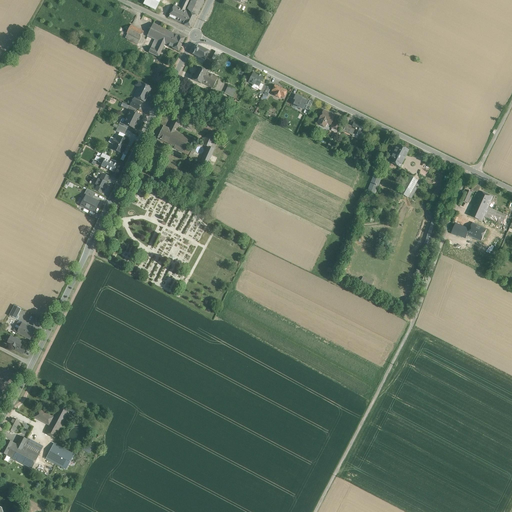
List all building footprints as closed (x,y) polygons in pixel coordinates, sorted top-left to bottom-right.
[(145,0),(144,3),(156,9),(160,0),(145,0)] [(183,0),(180,8),(174,5),(169,17),(185,25),(190,13),(185,10),(189,0),(183,0)] [(204,0),(191,0),(187,9),(190,12),(196,15),(197,16),(204,0)] [(190,13),(185,25),(190,27),(196,15),(190,12),(190,13)] [(171,33),(153,24),(147,36),(154,40),(148,53),(158,57),(165,44),(171,33)] [(144,32),(131,26),(125,38),(137,44),(144,32)] [(178,36),(171,33),(165,44),(173,48),(172,49),(178,51),(185,38),(179,35),(178,36)] [(208,51),(198,46),(197,46),(196,46),(196,48),(195,48),(194,51),(193,53),(193,54),(194,55),(204,60),(203,60),(204,60),(205,60),(205,59),(208,52),(208,53),(209,52),(208,51)] [(216,51),(212,59),(217,62),(221,54),(216,51)] [(207,71),(198,67),(192,80),(201,84),(201,83),(213,88),(218,78),(212,76),(212,75),(210,74),(206,73),(207,71)] [(263,78),(253,73),(248,82),(253,85),(251,88),(257,90),(260,91),(263,85),(260,84),(263,78)] [(151,88),(141,83),(135,97),(144,101),(151,88)] [(236,89),(228,85),(224,94),(232,98),(236,89)] [(286,91),(274,86),(272,92),(275,93),(274,95),(279,98),(280,96),(284,97),(286,91)] [(302,98),(296,95),(294,99),(295,100),(294,104),(303,109),(307,102),(301,99),(302,98)] [(141,103),(133,99),(130,105),(138,109),(141,103)] [(135,113),(130,110),(130,111),(127,117),(138,123),(139,121),(141,116),(135,113)] [(334,117),(323,111),(319,120),(317,124),(322,127),(324,123),(325,123),(326,123),(331,125),(334,117)] [(176,115),(169,129),(173,131),(175,132),(182,118),(176,115)] [(138,123),(127,117),(125,120),(123,119),(122,119),(120,122),(124,123),(123,124),(128,126),(135,129),(137,124),(138,124),(138,123)] [(340,124),(334,121),(331,128),(337,131),(340,124)] [(207,147),(200,163),(203,164),(210,148),(213,150),(220,136),(217,135),(219,130),(204,123),(201,130),(207,133),(202,144),(207,147)] [(363,127),(353,123),(352,127),(350,126),(347,132),(352,135),(353,133),(359,136),(363,127)] [(127,129),(119,125),(116,131),(124,135),(127,129)] [(169,129),(163,126),(157,138),(157,140),(160,141),(160,140),(161,140),(167,143),(173,131),(169,129)] [(175,132),(173,131),(167,143),(175,146),(174,148),(182,152),(184,147),(189,138),(175,132)] [(118,136),(116,140),(114,140),(112,144),(114,145),(111,149),(121,154),(123,150),(125,150),(127,146),(126,145),(128,141),(118,136)] [(409,150),(397,144),(388,162),(400,167),(409,150)] [(192,151),(184,147),(182,152),(189,156),(191,152),(192,151)] [(109,161),(105,159),(100,157),(98,162),(102,164),(101,166),(114,172),(117,165),(113,163),(109,161)] [(387,161),(380,157),(376,164),(383,168),(384,167),(387,161)] [(382,175),(375,172),(367,191),(369,192),(369,194),(371,195),(372,193),(375,194),(382,175)] [(109,177),(103,174),(100,180),(106,183),(109,177)] [(409,175),(399,193),(407,198),(417,180),(409,175)] [(100,180),(98,179),(95,185),(97,186),(95,190),(101,193),(103,189),(104,189),(107,183),(106,183),(100,180)] [(480,186),(474,184),(471,189),(478,192),(480,186)] [(86,196),(92,199),(95,193),(87,189),(84,195),(86,196)] [(467,190),(462,201),(467,203),(471,192),(467,190)] [(492,197),(479,192),(475,202),(487,208),(487,207),(492,197)] [(92,199),(86,196),(84,200),(83,200),(80,205),(94,212),(99,202),(92,199)] [(487,208),(475,202),(470,213),(468,212),(467,215),(481,221),(487,208)] [(506,215),(487,207),(487,208),(481,221),(500,229),(506,215)] [(431,221),(425,240),(430,241),(435,223),(431,221)] [(455,223),(451,234),(457,236),(457,235),(461,226),(455,223)] [(486,229),(472,223),(469,229),(467,235),(481,241),(483,235),(486,229)] [(469,229),(461,226),(457,235),(465,239),(467,235),(469,229)] [(481,241),(467,235),(465,239),(479,245),(480,242),(481,241)] [(14,306),(9,316),(17,319),(18,316),(17,316),(21,309),(14,306)] [(35,330),(22,323),(18,322),(15,327),(15,328),(13,331),(30,339),(35,330)] [(23,343),(10,336),(7,343),(16,347),(19,349),(21,346),(23,343)] [(49,426),(46,433),(56,439),(70,411),(59,406),(53,418),(49,426)] [(53,418),(39,410),(35,419),(49,426),(53,418)] [(20,421),(13,417),(7,428),(15,432),(20,421)] [(84,439),(85,436),(84,433),(82,430),(80,428),(77,428),(73,428),(71,430),(69,433),(68,436),(69,439),(71,442),(74,443),(77,444),(80,443),(82,442),(84,439)] [(27,439),(21,436),(17,445),(22,448),(27,439)] [(43,448),(27,439),(22,448),(38,456),(43,448)] [(17,445),(8,440),(1,453),(32,469),(38,456),(22,448),(17,445)] [(74,455),(54,444),(46,458),(66,469),(74,455)]
